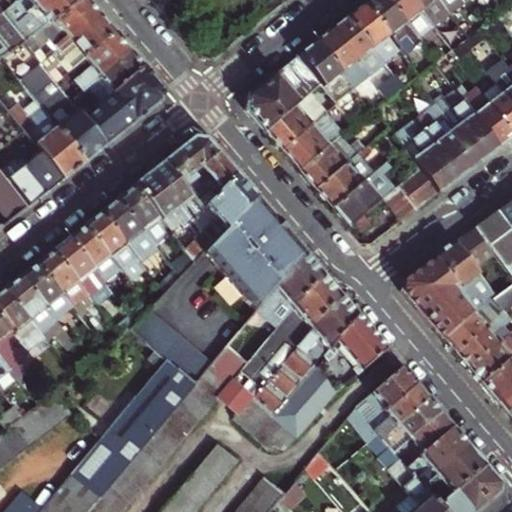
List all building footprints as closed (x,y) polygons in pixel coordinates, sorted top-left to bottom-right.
[(17,44),(77,0),(19,0),(10,7),(5,11),(0,15),(0,30),(12,47),(17,44)] [(3,0),(0,0),(0,5),(5,11),(10,7),(3,0)] [(86,8),(79,0),(77,0),(17,44),(35,67),(42,62),(32,50),(41,42),(51,54),(94,18),(86,8)] [(413,42),(379,0),(368,0),(360,7),(387,41),(397,33),(408,46),(413,42)] [(429,31),(405,0),(379,0),(413,42),(417,47),(432,35),(429,31)] [(442,13),(432,0),(405,0),(429,31),(434,26),(431,22),(442,13)] [(456,0),(432,0),(442,13),(458,1),(456,0)] [(442,13),(445,17),(461,5),(458,1),(442,13)] [(387,41),(360,7),(353,12),(344,20),(381,68),(386,63),(376,50),(387,41)] [(431,22),(434,26),(445,17),(442,13),(431,22)] [(65,70),(109,35),(102,26),(94,18),(51,54),(65,70)] [(381,68),(344,20),(336,26),(328,32),(365,80),(381,68)] [(0,55),(12,47),(0,30),(0,55)] [(321,38),(313,44),(339,78),(349,70),(360,84),(365,80),(328,32),(321,38)] [(117,45),(109,35),(65,70),(71,78),(66,82),(75,93),(80,89),(94,78),(125,53),(117,45)] [(0,55),(0,64),(44,119),(80,165),(93,155),(101,148),(77,118),(66,105),(49,84),(41,74),(35,67),(17,44),(12,47),(0,55)] [(339,78),(313,44),(306,50),(296,58),(313,79),(320,89),(334,106),(350,93),(339,78)] [(108,94),(138,69),(132,62),(125,53),(94,78),(108,94)] [(261,136),(305,101),(297,91),(313,79),(296,58),(245,98),(241,113),(253,126),(261,136)] [(55,79),(47,69),(41,74),(49,84),(55,79)] [(149,82),(138,69),(108,94),(77,118),(101,148),(157,104),(158,93),(149,82)] [(320,89),(313,79),(297,91),(305,101),(306,100),(320,89)] [(397,88),(390,80),(375,92),(381,100),(397,88)] [(494,88),(500,97),(511,111),(511,87),(507,91),(501,83),(494,88)] [(84,94),(80,89),(75,93),(80,98),(84,94)] [(446,112),(439,117),(474,165),(485,157),(495,150),(459,102),(450,90),(437,99),(446,112)] [(485,108),(509,139),(511,136),(511,111),(500,97),(491,103),(484,94),(479,98),(485,108)] [(465,98),(459,102),(495,150),(502,144),(509,139),(485,108),(477,114),(465,98)] [(430,105),(439,117),(446,112),(437,99),(430,105)] [(306,100),(305,101),(261,136),(270,146),(278,155),(326,113),(322,109),(317,113),(306,100)] [(80,165),(44,119),(32,128),(13,104),(6,109),(41,154),(61,180),(73,171),(80,165)] [(439,117),(430,105),(422,112),(431,123),(439,117)] [(422,112),(410,120),(455,179),(465,172),(474,165),(439,117),(431,123),(422,112)] [(329,117),(326,113),(278,155),(286,164),(294,174),(337,136),(325,121),(329,117)] [(399,148),(404,155),(414,168),(397,183),(384,195),(403,219),(424,203),(455,179),(410,120),(398,130),(407,143),(399,148)] [(398,130),(390,136),(399,148),(407,143),(398,130)] [(343,143),(337,136),(294,174),(301,181),(302,183),(310,192),(353,156),(343,143)] [(351,136),(343,143),(353,156),(356,153),(362,148),(351,136)] [(190,206),(205,191),(195,178),(216,160),(208,151),(200,142),(191,141),(158,167),(186,202),(190,206)] [(375,170),(368,176),(327,211),(335,222),(343,231),(384,195),(397,183),(386,171),(404,155),(399,148),(375,170)] [(356,153),(353,156),(310,192),(319,202),(327,211),(368,176),(355,161),(360,157),(356,153)] [(61,180),(41,154),(4,182),(25,209),(43,194),(61,180)] [(362,155),(360,157),(355,161),(368,176),(375,170),(362,155)] [(213,191),(217,196),(234,181),(225,171),(216,160),(195,178),(205,191),(208,195),(213,191)] [(157,225),(170,215),(186,202),(158,167),(144,178),(129,190),(157,225)] [(0,176),(0,212),(7,223),(25,209),(4,182),(0,176)] [(222,231),(227,227),(252,202),(242,190),(234,181),(217,196),(213,201),(197,215),(184,229),(192,237),(210,219),(222,231)] [(121,197),(113,203),(146,244),(151,250),(167,237),(157,225),(129,190),(121,197)] [(213,201),(217,196),(213,191),(208,195),(213,201)] [(511,235),(511,199),(511,201),(495,212),(511,235)] [(190,206),(186,202),(170,215),(184,229),(197,215),(190,206)] [(222,231),(197,256),(206,265),(249,309),(255,302),(297,254),(284,239),(264,216),(259,210),(252,202),(227,227),(222,231)] [(146,244),(113,203),(105,210),(97,216),(130,257),(146,244)] [(511,235),(495,212),(473,229),(491,254),(511,282),(511,235)] [(130,257),(97,216),(88,223),(80,229),(113,270),(117,275),(122,271),(118,267),(130,257)] [(113,270),(80,229),(73,235),(64,242),(89,273),(97,283),(113,270)] [(468,271),(491,254),(473,229),(445,250),(432,260),(474,314),(491,300),(468,271)] [(89,273),(64,242),(58,247),(50,253),(74,284),(89,273)] [(74,284),(50,253),(41,260),(34,266),(67,307),(78,298),(82,302),(86,299),(74,284)] [(189,264),(180,254),(166,269),(174,279),(189,264)] [(307,265),(297,254),(255,302),(275,324),(317,277),(307,265)] [(474,314),(432,260),(400,284),(399,295),(416,315),(440,343),(474,314)] [(67,307),(34,266),(26,272),(18,278),(56,326),(60,322),(55,316),(67,307)] [(317,277),(275,324),(240,365),(226,380),(233,386),(243,396),(245,398),(334,297),(324,285),(317,277)] [(56,326),(18,278),(12,284),(3,291),(28,323),(36,332),(46,325),(50,330),(56,326)] [(511,283),(491,300),(504,314),(511,307),(511,283)] [(28,323),(3,291),(0,293),(0,323),(9,336),(18,347),(25,341),(17,332),(28,323)] [(334,297),(245,398),(252,405),(263,414),(265,417),(312,363),(330,344),(352,318),(343,307),(334,297)] [(452,357),(504,314),(491,300),(474,314),(440,343),(447,351),(452,357)] [(144,308),(139,302),(124,316),(129,322),(144,308)] [(183,385),(204,360),(144,308),(129,322),(123,329),(156,360),(183,385)] [(511,324),(504,314),(452,357),(458,364),(464,371),(511,332),(511,324)] [(324,377),(312,363),(265,417),(272,423),(282,433),(289,439),(335,388),(382,352),(370,338),(352,318),(330,344),(341,358),(324,377)] [(0,342),(9,336),(0,323),(0,342)] [(36,332),(28,323),(17,332),(25,341),(36,332)] [(91,337),(101,350),(116,336),(106,324),(91,337)] [(477,386),(511,357),(511,332),(464,371),(471,380),(477,386)] [(240,365),(218,345),(204,360),(226,380),(240,365)] [(505,389),(511,383),(511,357),(477,386),(485,396),(493,405),(507,392),(505,389)] [(114,470),(122,459),(130,449),(138,440),(146,430),(154,420),(163,409),(171,399),(180,388),(183,385),(156,360),(91,441),(64,475),(91,498),(96,491),(105,481),(114,470)] [(209,394),(204,360),(183,385),(180,388),(200,405),(209,394)] [(226,380),(204,360),(209,394),(218,402),(233,386),(226,380)] [(365,426),(412,387),(406,379),(397,370),(351,410),(365,426)] [(507,421),(511,416),(511,383),(505,389),(507,392),(493,405),(501,414),(507,421)] [(218,402),(229,412),(243,396),(233,386),(218,402)] [(378,441),(425,402),(420,395),(412,387),(365,426),(373,436),(378,441)] [(180,388),(171,399),(192,415),(200,405),(180,388)] [(50,396),(35,408),(19,421),(3,433),(0,435),(0,495),(2,494),(0,491),(0,467),(66,416),(50,396)] [(243,396),(229,412),(226,415),(235,424),(252,405),(245,398),(243,396)] [(192,415),(171,399),(163,409),(184,425),(192,415)] [(432,410),(425,402),(378,441),(390,456),(438,416),(432,410)] [(252,405),(235,424),(245,433),(263,414),(252,405)] [(0,412),(0,429),(3,433),(19,421),(7,406),(0,412)] [(163,409),(154,420),(175,436),(184,425),(163,409)] [(263,414),(245,433),(254,441),(272,423),(265,417),(263,414)] [(444,423),(438,416),(390,456),(402,470),(450,430),(444,423)] [(175,436),(154,420),(146,430),(167,446),(175,436)] [(272,423),(254,441),(265,451),(272,444),(282,433),(272,423)] [(167,446),(146,430),(138,440),(158,457),(167,446)] [(457,438),(450,430),(402,470),(420,490),(467,450),(457,438)] [(278,450),(289,439),(282,433),(272,444),(278,450)] [(438,511),(420,490),(402,470),(390,456),(378,441),(373,436),(364,443),(375,456),(373,458),(404,494),(391,506),(395,511),(438,511)] [(158,457),(138,440),(130,449),(151,466),(158,457)] [(202,458),(223,475),(233,464),(212,447),(202,458)] [(151,466),(130,449),(122,459),(143,476),(151,466)] [(474,457),(467,450),(420,490),(438,511),(476,511),(495,496),(496,484),(489,476),(474,457)] [(216,485),(223,475),(202,458),(195,468),(216,485)] [(122,459),(114,470),(134,487),(143,476),(122,459)] [(304,473),(316,484),(327,473),(315,461),(304,473)] [(208,494),(216,485),(195,468),(187,477),(208,494)] [(134,487),(114,470),(105,481),(126,497),(134,487)] [(91,498),(64,475),(33,511),(80,511),(89,501),(91,498)] [(179,487),(200,504),(208,494),(187,477),(179,487)] [(261,477),(252,487),(273,504),(273,503),(281,493),(261,477)] [(126,497),(105,481),(96,491),(117,508),(126,497)] [(189,511),(192,511),(200,504),(179,487),(171,497),(189,511)] [(265,511),(273,504),(252,487),(244,497),(262,511),(265,511)] [(281,493),(273,503),(280,511),(287,511),(299,500),(287,487),(281,493)] [(113,511),(117,508),(96,491),(91,498),(89,501),(101,511),(113,511)] [(163,507),(169,511),(189,511),(171,497),(163,507)] [(262,511),(244,497),(236,507),(242,511),(262,511)] [(101,511),(89,501),(80,511),(101,511)] [(265,511),(280,511),(273,503),(273,504),(265,511)]
